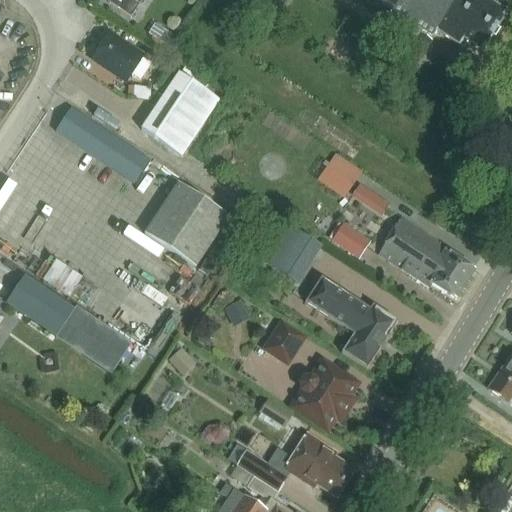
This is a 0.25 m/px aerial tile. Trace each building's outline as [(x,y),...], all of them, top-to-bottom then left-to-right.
[(110,0),(108,3),(132,19),(139,8),(134,5),(136,0),(110,0)] [(416,42),(423,32),(433,39),(437,34),(458,47),(462,42),(480,54),(505,16),(479,0),(373,0),(413,26),(407,37),(416,42)] [(159,43),(166,33),(155,26),(148,36),(159,43)] [(107,36),(90,62),(123,84),(130,75),(139,81),(149,65),(141,59),(107,36)] [(431,43),(421,37),(411,52),(421,58),(431,43)] [(177,75),(138,132),(179,159),(217,102),(204,93),(209,84),(185,68),(179,77),(177,75)] [(127,101),(149,102),(150,89),(127,88),(127,101)] [(72,111),(59,130),(80,144),(77,148),(134,186),(150,163),(72,111)] [(345,196),(353,183),(328,167),(320,181),(345,196)] [(227,219),(176,185),(143,235),(194,269),(227,219)] [(360,186),(351,198),(381,219),(389,207),(360,186)] [(428,284),(454,302),(474,273),(444,253),(445,250),(400,220),(376,257),(425,289),(428,284)] [(342,225),(329,244),(358,263),(370,244),(342,225)] [(320,249),(288,229),(265,265),(296,285),(320,249)] [(22,278),(5,306),(55,338),(72,310),(22,278)] [(367,311),(318,280),(302,305),(351,337),(339,355),(365,371),(395,324),(369,307),(367,311)] [(239,303),(223,311),(233,329),(248,321),(239,303)] [(261,353),(286,368),(303,340),(278,325),(261,353)] [(103,327),(82,358),(111,377),(132,346),(103,327)] [(179,352),(167,363),(181,378),(193,367),(179,352)] [(511,354),(486,392),(507,407),(511,410),(511,354)] [(291,410),(326,432),(334,419),(342,425),(357,401),(349,396),(355,387),(320,365),(310,381),(308,380),(302,380),(299,386),(300,393),(302,394),(291,410)] [(260,415),(258,419),(279,433),(281,429),(284,430),(293,417),(268,402),(260,415)] [(306,436),(294,453),(290,460),(276,450),(266,465),(246,452),(236,468),(253,479),(276,494),(289,475),(313,491),(316,486),(336,500),(345,487),(353,474),(333,460),(335,456),(306,436)] [(253,479),(245,491),(266,505),(269,501),(272,503),(277,495),(276,494),(253,479)] [(511,482),(493,511),(492,511),(506,511),(511,502),(511,482)] [(227,501),(219,511),(285,511),(272,503),(269,501),(266,505),(262,511),(242,498),(233,492),(224,486),(218,495),(227,501)]
